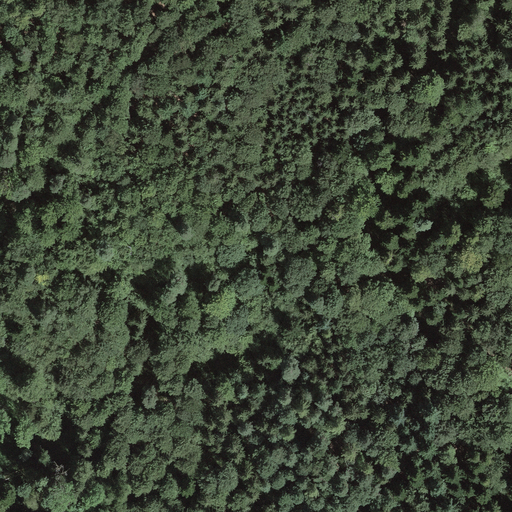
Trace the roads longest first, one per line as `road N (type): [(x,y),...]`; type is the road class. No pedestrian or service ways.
road 1 (track): [(511,390),(430,325),(374,246),(362,212),(366,175),(434,40),(511,10)]
road 2 (track): [(0,194),(85,281),(168,311),(200,336),(280,511)]
